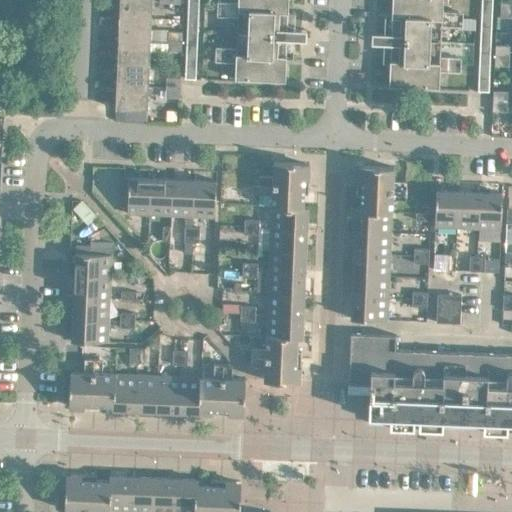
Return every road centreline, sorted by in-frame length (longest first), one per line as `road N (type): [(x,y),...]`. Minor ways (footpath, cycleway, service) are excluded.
road 1 (unclassified): [(511,461),(24,436)]
road 2 (residential): [(73,129),(331,137)]
road 3 (residential): [(24,436),(31,215)]
road 4 (residential): [(511,146),(331,137)]
road 5 (residential): [(331,137),(337,0)]
road 6 (residential): [(73,129),(79,0)]
